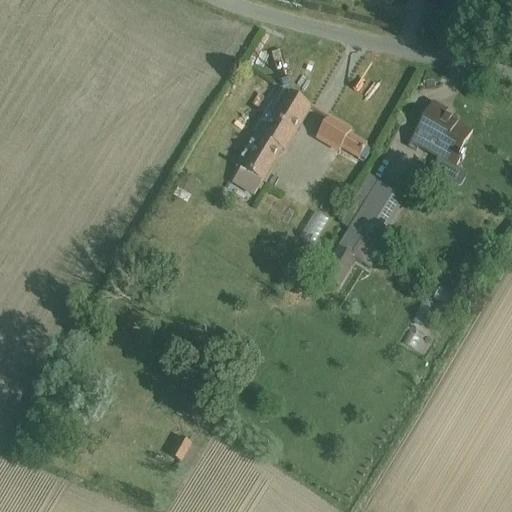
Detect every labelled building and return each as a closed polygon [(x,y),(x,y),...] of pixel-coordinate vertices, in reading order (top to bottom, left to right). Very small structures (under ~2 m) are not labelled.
[(241,170),(264,184),(283,152),(286,154),(313,109),(287,93),(241,170)] [(432,104),(407,147),(416,152),(419,149),(439,161),(432,171),(433,175),(454,187),(459,187),(463,184),(466,179),(465,174),(454,165),(472,132),(445,117),(447,112),(432,104)] [(327,117),(313,139),(338,154),(341,150),(358,160),(367,146),(349,136),(351,132),(327,117)] [(264,184),(241,170),(232,185),(253,197),(257,190),(261,191),(264,184)] [(182,174),(175,187),(192,197),(199,185),(182,174)] [(350,231),(319,278),(339,290),(357,262),(374,272),(386,253),(377,247),(406,198),(378,182),(375,187),(366,182),(349,209),(358,215),(349,230),(350,231)] [(490,230),(484,241),(498,249),(504,238),(490,230)] [(178,437),(167,455),(181,464),(192,445),(178,437)]
